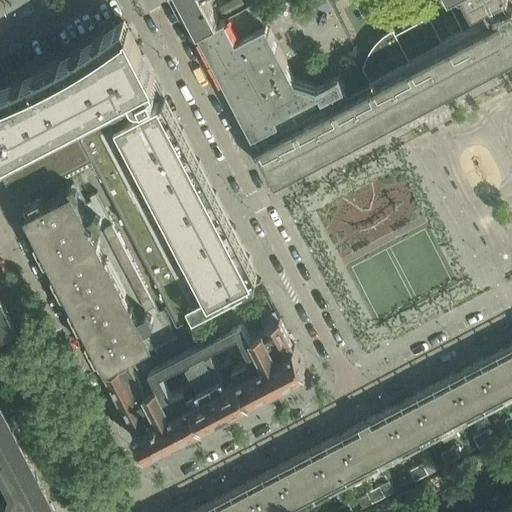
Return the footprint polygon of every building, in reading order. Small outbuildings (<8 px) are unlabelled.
[(183,0),(198,26),(220,15),(211,0),(183,0)] [(265,23),(257,8),(254,2),(200,30),(277,178),(319,157),(315,150),(325,145),(328,152),(392,118),(413,107),(418,106),(424,104),(429,102),(435,100),(438,98),(441,96),(441,94),(442,93),(511,55),(511,2),(510,0),(448,0),(464,29),(444,40),(430,15),(398,32),(395,26),(390,29),(386,33),(381,37),(377,41),(374,45),(371,50),(368,56),(366,61),(365,67),(366,67),(374,84),(350,97),(344,86),(346,85),(340,73),(319,85),(297,78),(268,22),(265,23)] [(0,158),(74,120),(157,77),(126,18),(116,25),(93,41),(72,54),(61,60),(38,72),(15,83),(0,88),(0,158)] [(259,273),(167,96),(157,77),(74,120),(93,157),(179,323),(257,282),(253,276),(259,273)] [(0,166),(16,197),(93,157),(74,120),(0,158),(0,166)] [(160,310),(118,228),(99,191),(92,195),(93,199),(83,204),(77,193),(67,199),(63,193),(47,201),(43,193),(27,202),(31,210),(43,234),(37,237),(99,355),(107,370),(124,401),(124,400),(131,413),(166,394),(152,365),(144,351),(178,332),(165,307),(160,310)] [(337,236),(377,315),(453,278),(431,233),(431,232),(413,240),(409,232),(410,263),(402,247),(388,247),(388,234),(389,236),(388,214),(408,213),(405,207),(379,208),(385,220),(372,220),(372,230),(362,230),(362,218),(359,213),(348,219),(348,224),(353,235),(337,236)] [(0,328),(8,325),(11,317),(2,300),(0,300),(0,328)] [(252,397),(235,364),(236,364),(233,358),(221,364),(213,349),(207,352),(205,347),(241,329),(252,351),(249,352),(251,356),(258,353),(251,339),(255,337),(253,332),(245,316),(152,365),(166,394),(174,390),(163,369),(191,355),(194,359),(188,362),(196,377),(184,383),(185,385),(204,422),(219,414),(219,415),(239,405),(238,404),(252,397)] [(306,363),(296,343),(295,344),(280,317),(259,329),(253,332),(255,337),(251,339),(258,353),(251,356),(236,364),(235,364),(252,397),(304,370),(306,363)] [(289,511),(497,403),(511,395),(511,342),(188,511),(289,511)] [(204,422),(185,385),(174,390),(166,394),(131,413),(137,426),(136,426),(146,446),(153,448),(204,422)] [(0,511),(51,511),(54,511),(48,499),(49,498),(0,404),(0,478),(6,491),(4,500),(0,502),(0,511)] [(474,436),(480,446),(493,440),(487,429),(474,436)] [(442,452),(448,463),(461,456),(455,445),(442,452)] [(411,469),(416,480),(429,473),(424,462),(411,469)] [(368,492),(373,502),(386,495),(381,485),(368,492)] [(336,508),(337,511),(354,511),(349,501),(336,508)]
